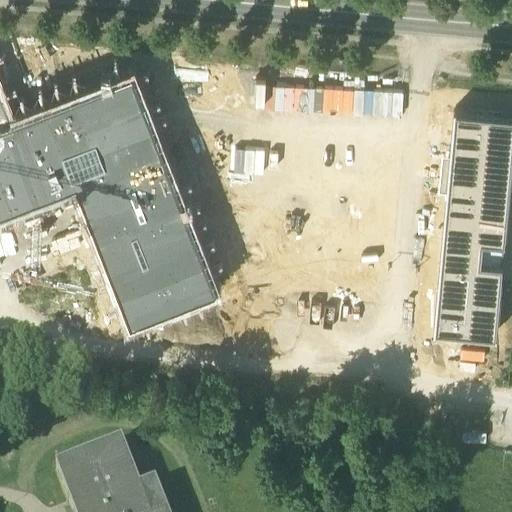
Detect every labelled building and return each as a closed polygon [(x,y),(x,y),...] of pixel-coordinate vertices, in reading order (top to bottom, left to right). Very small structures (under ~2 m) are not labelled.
[(10,113),(0,117),(0,205),(76,176),(79,184),(130,316),(216,282),(131,66),(10,113)] [(0,117),(10,113),(0,86),(0,117)] [(511,146),(511,110),(454,105),(434,326),(495,331),(502,259),(480,257),(482,236),(504,238),(511,146)] [(0,205),(0,214),(79,184),(76,176),(0,205)] [(502,259),(504,238),(482,236),(480,257),(502,259)] [(164,511),(155,488),(139,494),(121,447),(56,473),(71,511),(164,511)] [(511,511),(511,466),(501,466),(496,511),(511,511)]
